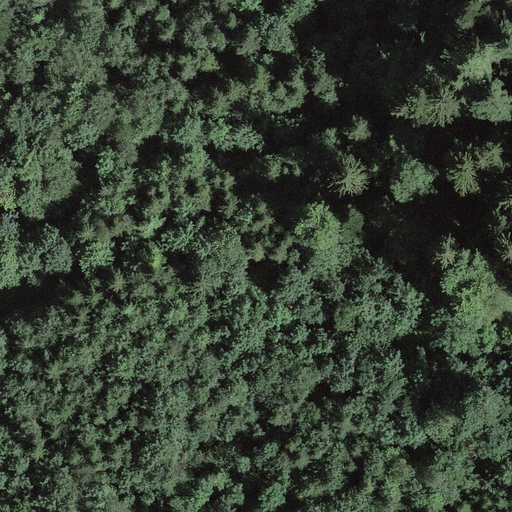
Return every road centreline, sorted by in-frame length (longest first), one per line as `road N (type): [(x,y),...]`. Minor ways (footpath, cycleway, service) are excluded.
road 1 (track): [(511,357),(399,350),(312,319),(227,267),(177,251),(140,250),(0,312)]
road 2 (track): [(0,234),(63,225),(101,180),(163,153),(278,149),(330,131),(400,77),(441,0)]
